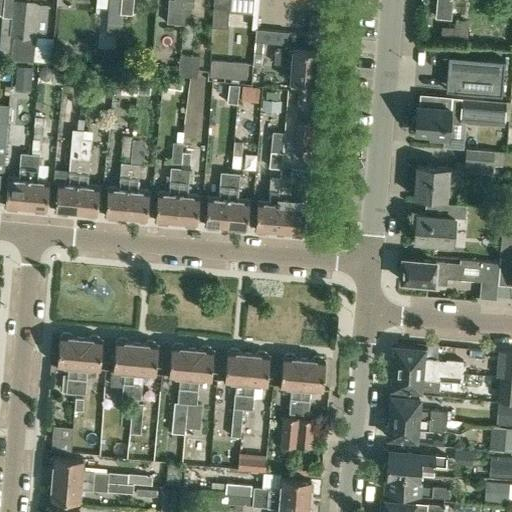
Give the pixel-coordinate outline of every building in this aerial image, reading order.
[(53,0),(2,0),(2,16),(0,34),(0,58),(9,59),(32,61),(34,37),(35,34),(38,0),(40,0),(49,1),(54,1),(53,0)] [(120,0),(108,0),(107,23),(123,25),(124,12),(120,12),(120,0)] [(120,0),(120,12),(124,12),(130,13),(131,0),(120,0)] [(184,7),(184,0),(168,0),(166,22),(182,23),(183,7),(184,7)] [(213,0),(211,27),(227,28),(229,0),(213,0)] [(437,0),(436,17),(450,18),(451,0),(437,0)] [(321,17),(311,16),(309,35),(319,36),(321,17)] [(287,31),(256,29),(255,41),(286,44),(287,31)] [(315,83),(318,51),(293,49),(275,48),(274,62),(292,64),(290,81),(315,83)] [(179,55),(177,76),(197,78),(198,70),(198,65),(199,56),(179,55)] [(501,95),(504,60),(448,55),(447,73),(455,74),(454,91),(501,95)] [(247,63),(210,60),(209,76),(246,79),(247,63)] [(33,67),(16,66),(15,89),(32,90),(33,67)] [(40,78),(45,81),(50,79),(53,74),(51,69),(46,66),(41,68),(38,73),(40,78)] [(64,68),(54,67),(53,83),(63,84),(64,68)] [(65,71),(64,85),(76,86),(77,68),(65,67),(65,71)] [(93,76),(92,90),(106,91),(107,78),(93,76)] [(239,85),(229,84),(226,102),(237,104),(239,85)] [(280,167),(279,176),(275,227),(282,228),(285,232),(297,233),(303,230),(304,220),(300,215),(301,199),(305,200),(315,90),(298,88),(297,105),(285,104),(284,120),(281,152),(280,167)] [(412,115),(411,128),(414,128),(414,131),(430,132),(429,137),(448,138),(449,122),(456,122),(456,119),(505,124),(507,101),(452,96),(451,108),(416,105),(415,116),(412,115)] [(262,99),(261,110),(280,111),(281,101),(278,100),(265,99),(262,99)] [(0,171),(4,172),(8,123),(7,123),(9,105),(0,103),(0,171)] [(131,127),(124,127),(123,135),(122,135),(120,159),(130,160),(132,135),(130,135),(131,127)] [(66,211),(75,212),(80,158),(82,139),(83,130),(73,129),(71,157),(68,183),(57,182),(54,210),(56,210),(58,213),(64,214),(66,211)] [(82,139),(80,158),(75,212),(95,214),(98,185),(87,184),(91,139),(82,139)] [(234,141),(233,154),(241,155),(242,142),(234,141)] [(182,151),(183,143),(172,142),(170,163),(181,164),(182,151)] [(503,151),(493,150),(480,149),(480,150),(465,148),(464,164),(492,166),(492,165),(501,166),(503,151)] [(130,163),(139,163),(142,164),(144,151),(131,150),(130,163)] [(190,152),(182,151),(181,164),(189,165),(190,152)] [(269,167),(280,167),(281,152),(270,152),(269,167)] [(5,206),(24,208),(30,153),(21,153),(18,178),(7,177),(5,206)] [(39,154),(30,153),(24,208),(45,210),(48,181),(37,180),(39,154)] [(232,166),(240,167),(241,155),(233,154),(232,166)] [(104,215),(125,217),(130,163),(120,162),(118,187),(107,186),(104,215)] [(130,163),(125,217),(146,219),(148,190),(137,189),(139,163),(130,163)] [(456,168),(448,167),(416,165),(413,196),(445,199),(446,196),(449,196),(450,186),(447,186),(447,184),(455,184),(456,168)] [(231,166),(230,172),(225,226),(246,228),(247,199),(237,198),(240,167),(232,166),(231,166)] [(155,219),(175,221),(180,167),(171,167),(169,192),(157,191),(155,219)] [(180,167),(175,221),(196,223),(198,195),(187,194),(189,168),(180,167)] [(204,224),(225,226),(230,172),(221,171),(218,196),(207,195),(204,224)] [(275,231),(275,227),(279,176),(271,176),(268,202),(258,200),(255,229),(275,231)] [(465,204),(444,202),(443,217),(416,214),(414,239),(452,243),(454,219),(464,219),(465,204)] [(511,225),(502,225),(499,255),(511,256),(511,225)] [(400,258),(399,273),(402,273),(401,281),(425,283),(446,285),(447,278),(480,281),(497,282),(499,262),(459,259),(459,263),(400,258)] [(59,333),(56,364),(68,365),(67,374),(65,391),(75,392),(80,335),(71,334),(70,332),(64,331),(61,333),(59,333)] [(80,335),(75,392),(84,393),(87,366),(98,367),(101,337),(99,337),(97,334),(91,334),(89,336),(80,335)] [(115,338),(112,369),(123,370),(121,397),(131,398),(136,340),(127,340),(125,337),(120,336),(117,339),(115,338)] [(136,340),(131,398),(138,398),(140,399),(143,372),(154,373),(157,342),(155,342),(153,339),(147,339),(145,341),(136,340)] [(171,344),(168,374),(180,375),(177,401),(174,401),(171,432),(184,433),(184,427),(187,403),(192,346),(183,345),(181,342),(175,342),(173,344),(171,344)] [(187,403),(184,427),(200,428),(202,403),(196,402),(199,377),(210,378),(213,348),(211,348),(209,345),(203,344),(201,347),(192,346),(187,403)] [(391,358),(391,366),(461,372),(462,360),(445,358),(445,361),(423,360),(424,347),(395,345),(394,358),(391,358)] [(239,442),(242,408),(247,351),(226,349),(223,379),(235,381),(232,407),(230,441),(239,442)] [(247,351),(242,408),(251,409),(254,382),(265,384),(268,353),(247,351)] [(511,351),(499,351),(497,375),(511,376),(511,351)] [(288,413),(298,414),(303,357),(282,355),(279,385),(291,386),(288,413)] [(321,389),(324,359),(303,357),(298,414),(307,414),(310,388),(321,389)] [(461,372),(391,366),(390,374),(392,374),(391,388),(422,390),(423,379),(462,382),(463,372),(461,372)] [(511,401),(511,376),(497,375),(495,401),(511,401)] [(387,407),(387,416),(446,421),(447,411),(418,409),(419,399),(390,396),(389,408),(387,407)] [(83,398),(75,397),(74,410),(82,410),(83,398)] [(130,402),(122,401),(121,413),(129,414),(130,403),(130,402)] [(132,402),(129,432),(140,433),(143,403),(137,402),(132,402)] [(511,403),(498,402),(495,424),(511,425),(511,403)] [(279,443),(294,445),(297,418),(282,416),(279,443)] [(387,416),(386,424),(388,424),(387,437),(416,439),(417,428),(446,430),(446,421),(387,416)] [(311,419),(297,418),(294,445),(308,446),(311,419)] [(50,450),(70,452),(72,428),(52,426),(50,450)] [(511,427),(505,427),(503,451),(511,451),(511,427)] [(383,465),(402,467),(402,472),(420,474),(421,464),(446,466),(447,455),(421,453),(422,448),(397,446),(397,451),(384,450),(383,465)] [(472,461),(473,450),(456,449),(456,460),(472,461)] [(266,455),(239,452),(237,470),(264,472),(266,455)] [(49,459),(49,465),(52,467),(51,476),(107,481),(108,481),(109,471),(108,471),(82,469),(83,457),(52,455),(52,457),(49,459)] [(511,456),(494,455),(493,476),(511,477),(511,456)] [(181,464),(166,463),(164,484),(179,485),(181,464)] [(383,465),(381,482),(385,483),(385,490),(417,493),(417,494),(448,497),(449,487),(419,484),(420,474),(402,472),(402,467),(383,465)] [(127,481),(146,482),(147,475),(147,473),(128,472),(128,473),(127,481)] [(47,487),(47,493),(49,495),(49,497),(79,499),(80,488),(106,490),(132,492),(133,483),(127,482),(108,481),(107,481),(51,476),(50,485),(47,487)] [(254,486),(253,496),(309,501),(311,480),(281,477),(280,489),(254,486)] [(509,481),(486,479),(484,501),(507,503),(509,481)] [(251,484),(225,482),(225,493),(250,495),(251,484)] [(157,487),(136,485),(135,494),(156,496),(157,487)] [(174,511),(176,491),(162,490),(159,511),(174,511)] [(308,511),(309,501),(253,496),(221,494),(221,503),(252,506),(278,508),(278,511),(308,511)] [(380,499),(378,511),(443,511),(444,505),(380,499)] [(478,511),(480,504),(454,502),(453,511),(455,511),(478,511)]
